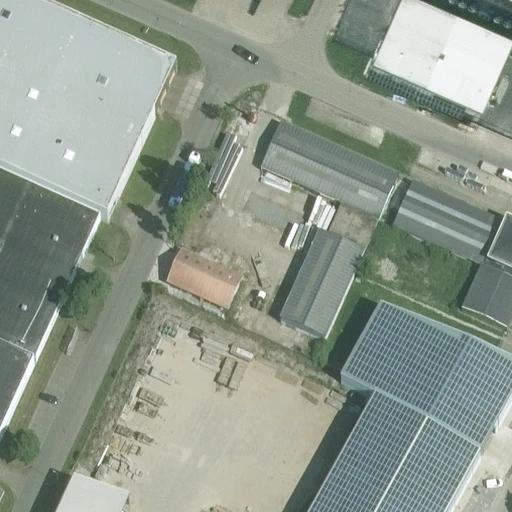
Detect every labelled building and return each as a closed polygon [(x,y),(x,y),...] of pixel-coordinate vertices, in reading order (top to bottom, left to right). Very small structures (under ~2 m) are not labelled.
[(0,0),(0,501),(4,493),(0,491),(0,441),(100,221),(107,224),(177,71),(19,0),(0,0)] [(511,40),(511,32),(437,0),(398,0),(373,59),(483,107),(511,40)] [(415,187),(398,179),(280,127),(261,171),(341,207),(327,239),(319,236),(280,325),(295,331),(325,344),(325,345),(378,223),(396,231),(415,187)] [(511,228),(501,224),(501,225),(415,186),(415,187),(396,231),(481,269),(461,313),(500,330),(511,302),(511,228)] [(241,282),(182,255),(169,285),(227,312),(241,282)] [(315,511),(452,511),(511,404),(511,370),(381,313),(346,376),(341,385),(375,404),(315,511)] [(128,511),(75,488),(63,511),(128,511)]
